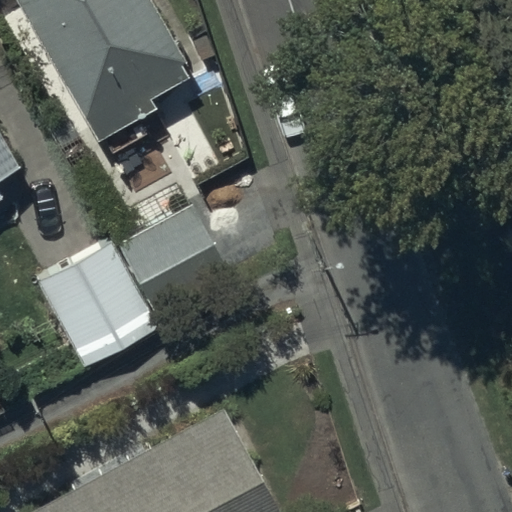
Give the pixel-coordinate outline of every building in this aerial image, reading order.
[(153,0),(21,0),(90,119),(149,86),(143,76),(183,53),(153,0)] [(0,127),(0,149),(9,144),(0,127)] [(188,192),(115,231),(154,306),(228,267),(188,192)] [(154,306),(115,231),(34,275),(75,349),(154,306)] [(286,511),(218,391),(9,508),(10,511),(286,511)]
